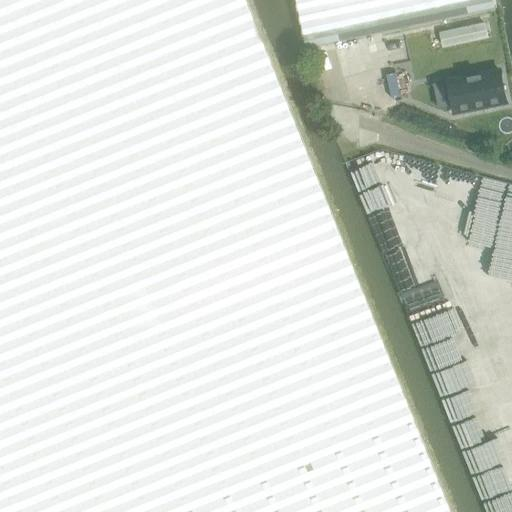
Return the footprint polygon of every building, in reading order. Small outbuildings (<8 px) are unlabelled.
[(0,0),(0,511),(447,511),(242,0),(0,0)] [(295,0),(306,50),(401,30),(495,10),(492,0),(295,0)] [(485,23),(439,33),(442,47),(449,45),(488,37),(485,23)] [(500,71),(448,81),(455,114),(506,103),(500,71)] [(446,207),(465,210),(466,202),(471,202),(474,181),(500,185),(501,178),(451,170),(446,207)] [(466,361),(434,370),(440,396),(473,387),(466,361)]
